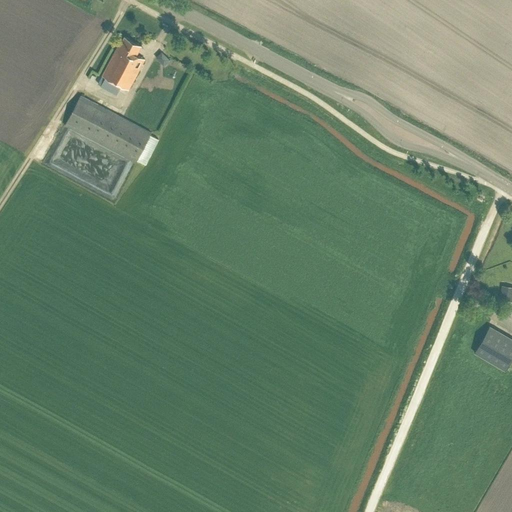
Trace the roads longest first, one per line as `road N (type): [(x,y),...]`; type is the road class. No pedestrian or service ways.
road 1 (unclassified): [(368,511),(503,184)]
road 2 (secondary): [(330,87),(161,0)]
road 3 (secondary): [(330,87),(406,144),(463,160)]
road 4 (secondary): [(463,160),(363,98),(330,87)]
